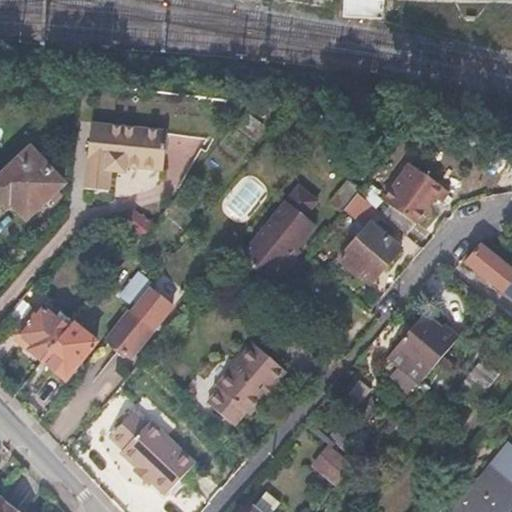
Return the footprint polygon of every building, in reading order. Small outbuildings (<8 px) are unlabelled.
[(381,17),(381,0),(341,0),(341,16),(381,17)] [(105,118),(94,116),(86,177),(111,180),(113,159),(128,161),(129,157),(164,161),(169,120),(106,112),(105,118)] [(63,186),(31,150),(0,177),(0,205),(3,209),(9,204),(24,221),(63,186)] [(130,181),(156,182),(157,166),(130,165),(130,181)] [(405,237),(442,188),(417,169),(380,215),(405,237)] [(361,190),(349,180),(332,201),(344,211),(357,194),(361,190)] [(314,204),(292,186),(234,256),(272,287),(291,263),(287,259),(312,228),(301,219),(314,204)] [(130,214),(120,225),(125,229),(140,243),(149,232),(130,214)] [(400,251),(370,225),(338,262),(360,280),(364,276),(373,283),(400,251)] [(125,229),(115,239),(131,254),(140,243),(125,229)] [(511,274),(477,247),(464,263),(511,301),(511,274)] [(151,285),(139,275),(118,299),(130,309),(148,288),(151,285)] [(148,288),(130,309),(103,342),(128,361),(172,308),(148,288)] [(55,322),(40,309),(14,340),(41,363),(72,326),(60,316),(55,322)] [(437,332),(420,318),(391,353),(424,380),(456,342),(440,329),(437,332)] [(93,343),(72,326),(41,363),(62,380),(93,343)] [(253,343),(217,385),(219,387),(205,402),(233,426),(246,411),(249,413),(273,385),(270,383),(282,369),(253,343)] [(454,388),(469,404),(499,377),(484,360),(454,388)] [(122,418),(102,444),(116,456),(113,459),(147,486),(150,482),(165,494),(189,465),(140,425),(137,430),(122,418)] [(331,446),(314,466),(337,486),(354,465),(331,446)] [(503,511),(511,502),(511,480),(493,465),(454,511),(503,511)] [(262,511),(272,500),(262,491),(245,511),(262,511)] [(11,511),(0,503),(0,511),(11,511)]
